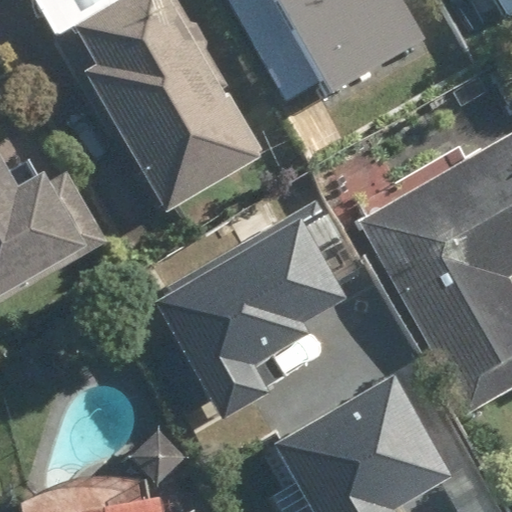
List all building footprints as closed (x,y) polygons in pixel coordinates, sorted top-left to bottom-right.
[(277,152),(191,0),(47,0),(168,214),(277,152)] [(235,0),(292,100),(335,75),(345,92),(443,37),(421,0),(235,0)] [(0,304),(102,248),(54,161),(27,176),(0,127),(0,304)] [(511,139),(366,219),(472,414),(511,392),(511,139)] [(342,306),(298,226),(162,300),(231,425),(285,396),(260,351),(342,306)] [(288,511),(394,511),(394,510),(447,480),(396,390),(262,465),(288,511)] [(172,511),(169,495),(92,511),(172,511)]
